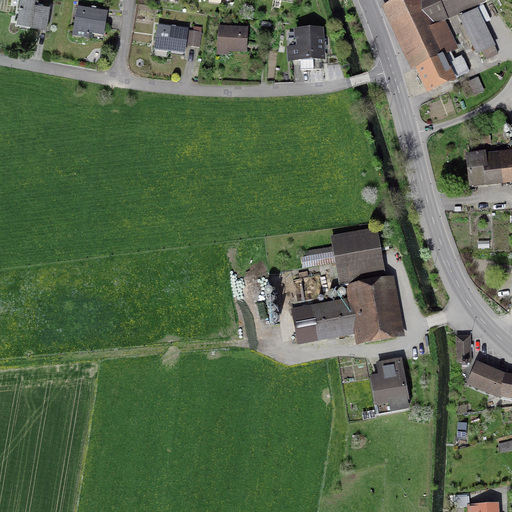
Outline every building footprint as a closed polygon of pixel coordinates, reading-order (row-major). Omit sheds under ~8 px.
[(31,23),(30,26),(46,29),(49,6),(32,3),(32,0),(19,0),(16,21),(31,23)] [(400,0),(388,6),(428,92),(468,73),(463,63),(458,65),(452,51),(454,51),(441,22),(488,0),(400,0)] [(88,39),(89,34),(103,36),(107,14),(76,9),(72,36),(88,39)] [(493,47),(476,12),(460,19),(477,54),(493,47)] [(168,49),(167,52),(184,54),(187,32),(157,28),(154,47),(168,49)] [(201,30),(193,29),(191,48),(198,49),(201,30)] [(227,52),(245,53),(246,30),(218,29),(217,55),(217,50),(227,51),(227,52)] [(287,41),(289,62),(323,60),(321,31),(295,33),(295,40),(287,41)] [(511,154),(497,156),(497,157),(484,159),(484,156),(467,158),(470,186),(511,180),(511,154)] [(347,301),(312,307),(318,340),(356,333),(355,330),(362,328),(365,344),(395,338),(375,231),(331,239),(336,267),(340,289),(345,288),(347,301)] [(470,363),(469,337),(456,338),(457,364),(461,364),(461,368),(466,368),(466,364),(470,363)] [(372,380),(376,403),(405,397),(399,363),(384,365),(385,371),(379,372),(380,379),(372,380)] [(511,378),(504,377),(500,376),(476,365),(467,385),(497,398),(498,396),(511,398),(511,378)]
